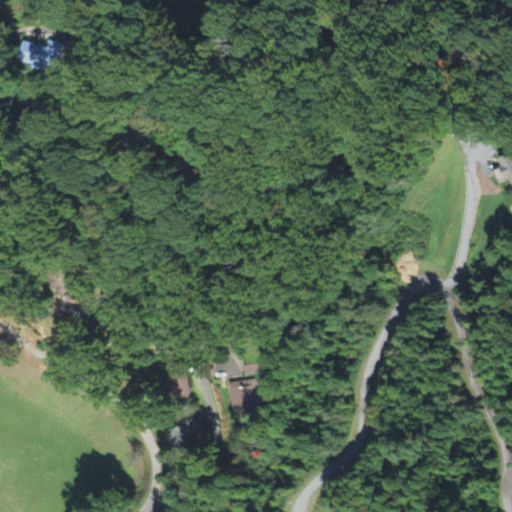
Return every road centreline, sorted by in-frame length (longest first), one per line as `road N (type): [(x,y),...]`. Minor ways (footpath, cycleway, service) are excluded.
road 1 (residential): [(506,511),(500,442),(451,312),(427,284),(405,293),(373,351),(352,444),(292,511)]
road 2 (residential): [(150,493),(184,483),(210,451),(211,420),(184,316),(118,272),(41,112),(0,101)]
road 3 (residential): [(136,511),(153,477),(138,424),(108,392),(0,327)]
road 4 (residential): [(0,45),(77,42),(213,94)]
